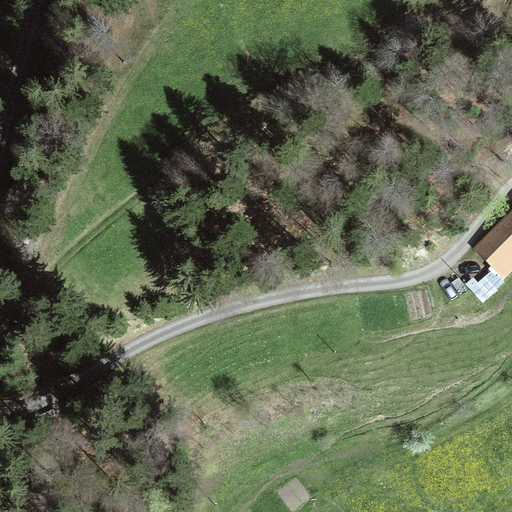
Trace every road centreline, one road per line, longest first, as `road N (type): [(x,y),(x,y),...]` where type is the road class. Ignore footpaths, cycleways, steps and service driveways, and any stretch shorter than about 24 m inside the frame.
road 1 (track): [(0,415),(218,312),(431,271),(458,252),(511,187)]
road 2 (track): [(36,0),(0,144)]
